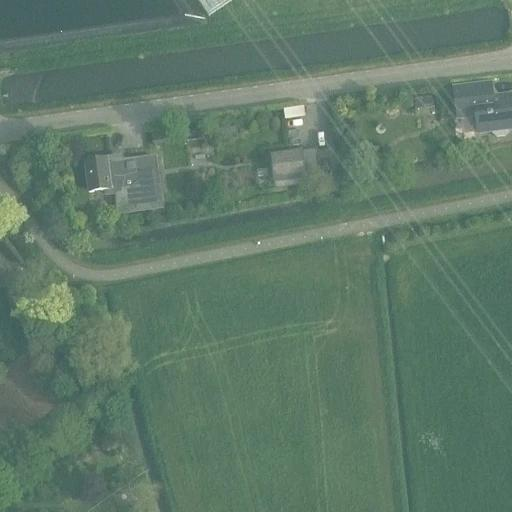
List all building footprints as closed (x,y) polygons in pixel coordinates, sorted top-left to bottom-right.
[(195,0),(206,16),(229,0),(195,0)] [(453,89),(456,119),(475,117),(477,134),(492,132),(492,135),(495,138),(504,136),(506,133),(506,130),(511,129),(511,95),(491,98),(489,84),(453,89)] [(235,129),(216,131),(217,142),(237,140),(235,129)] [(271,153),(274,180),(307,176),(303,149),(271,153)] [(121,158),(84,163),(88,194),(105,191),(105,196),(115,195),(116,202),(118,215),(161,210),(154,158),(121,162),(121,160),(121,158)] [(0,288),(3,287),(13,279),(0,261),(0,288)]
